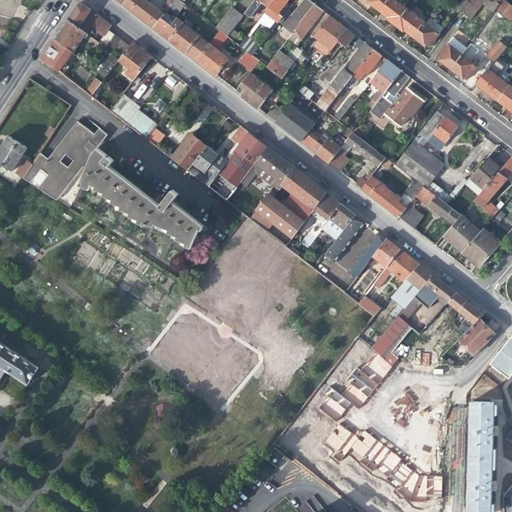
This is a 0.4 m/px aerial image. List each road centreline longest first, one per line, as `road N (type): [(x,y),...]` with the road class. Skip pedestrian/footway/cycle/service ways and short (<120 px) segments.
road 1 (residential): [(478,294),(97,0)]
road 2 (residential): [(332,0),(511,138)]
road 3 (unknown): [(508,317),(468,370),(420,354),(358,423)]
